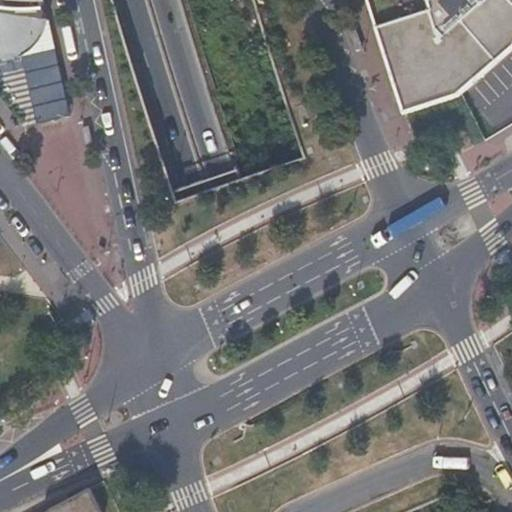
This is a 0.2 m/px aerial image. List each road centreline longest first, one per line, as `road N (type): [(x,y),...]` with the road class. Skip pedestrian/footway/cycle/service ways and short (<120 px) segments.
road 1 (trunk): [(349,511),(223,193),(161,0)]
road 2 (trunk): [(136,0),(259,375)]
road 3 (primary): [(80,0),(141,268),(152,359)]
road 4 (secondary): [(168,424),(369,326),(432,282)]
road 5 (secondary): [(406,225),(152,359)]
road 6 (residential): [(152,359),(0,162)]
road 7 (primary): [(406,225),(317,0)]
road 8 (primary): [(511,497),(492,471),(455,456),(311,511)]
road 9 (secondary): [(152,359),(0,472)]
road 10 (primary): [(511,454),(432,282)]
road 11 (secondary): [(0,492),(168,424)]
road 12 (trunk): [(259,375),(319,511)]
road 13 (trunk): [(259,375),(307,511)]
